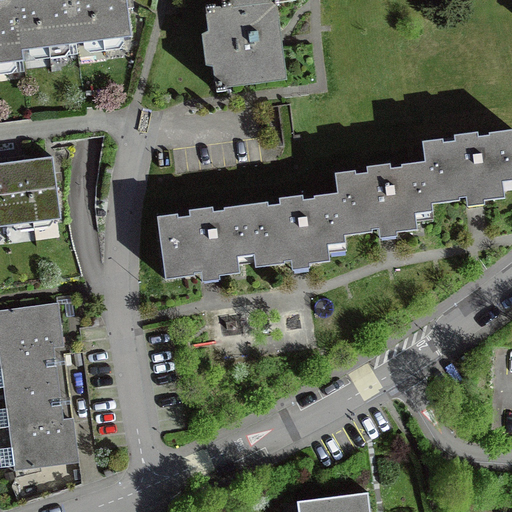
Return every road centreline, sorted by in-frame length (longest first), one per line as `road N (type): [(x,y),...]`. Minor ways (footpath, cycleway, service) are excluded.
road 1 (residential): [(146,490),(121,326),(118,223),(132,115),(0,134)]
road 2 (residential): [(146,490),(394,363)]
road 3 (residential): [(394,363),(460,446),(511,454)]
road 4 (residential): [(394,363),(511,274)]
